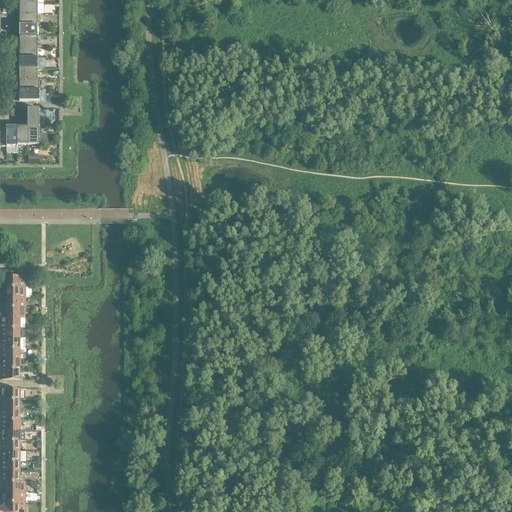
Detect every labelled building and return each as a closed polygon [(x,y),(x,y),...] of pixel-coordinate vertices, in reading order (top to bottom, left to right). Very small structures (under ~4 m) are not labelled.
[(37,15),(37,4),(19,4),(19,11),(19,15),(37,15)] [(38,26),(37,15),(19,15),(19,19),(19,26),(38,26)] [(37,37),(38,26),(19,26),(19,33),(19,37),(37,37)] [(37,48),(37,37),(19,37),(19,41),(19,48),(37,48)] [(38,58),(37,48),(19,48),(19,54),(19,58),(38,58)] [(38,69),(38,58),(19,58),(19,63),(19,69),(38,69)] [(38,80),(38,69),(19,69),(19,76),(19,80),(38,80)] [(39,91),(39,80),(38,80),(19,80),(19,84),(19,91),(39,91)] [(39,102),(39,91),(19,91),(19,97),(19,102),(39,102)] [(39,148),(39,127),(39,109),(13,109),(13,117),(27,117),(27,128),(0,127),(0,147),(24,148),(24,146),(32,146),(32,148),(39,148)] [(25,288),(25,277),(6,277),(6,282),(5,284),(0,284),(0,288),(25,288)] [(25,298),(25,288),(0,288),(0,292),(5,292),(6,293),(6,298),(25,298)] [(25,308),(25,298),(6,298),(6,303),(5,304),(0,304),(0,308),(25,308)] [(25,319),(25,308),(0,308),(0,312),(5,312),(6,314),(6,318),(6,319),(20,319),(25,319)] [(0,328),(20,329),(20,319),(6,319),(6,318),(1,318),(1,323),(0,324),(0,328)] [(20,339),(20,329),(0,328),(0,333),(1,334),(1,339),(20,339)] [(25,349),(25,339),(20,339),(1,339),(1,344),(0,344),(0,349),(20,349),(25,349)] [(20,360),(20,349),(0,349),(0,354),(1,355),(1,360),(20,360)] [(0,369),(20,370),(20,360),(1,360),(1,364),(0,365),(0,369)] [(20,380),(20,370),(0,369),(0,374),(1,375),(1,380),(20,380)] [(0,400),(20,401),(20,390),(1,390),(1,395),(0,395),(0,400)] [(20,411),(20,401),(0,400),(0,405),(1,406),(1,411),(20,411)] [(0,421),(20,421),(20,411),(1,411),(1,416),(0,416),(0,421)] [(20,431),(20,421),(0,421),(0,425),(1,427),(1,431),(20,431)] [(0,441),(20,442),(20,431),(1,431),(1,436),(0,436),(0,441)] [(20,452),(20,442),(0,441),(0,446),(1,447),(1,452),(20,452)] [(0,462),(20,462),(20,452),(1,452),(1,457),(0,457),(0,462)] [(20,472),(20,462),(0,462),(0,466),(1,468),(1,472),(20,472)] [(0,482),(20,483),(20,482),(20,473),(20,472),(1,472),(1,477),(0,477),(0,482)] [(25,493),(25,482),(20,482),(20,483),(0,482),(0,486),(5,487),(6,488),(6,493),(25,493)] [(25,504),(25,493),(6,493),(6,503),(6,504),(25,504)] [(25,511),(25,504),(6,504),(6,503),(4,506),(7,509),(10,511),(25,511)]
